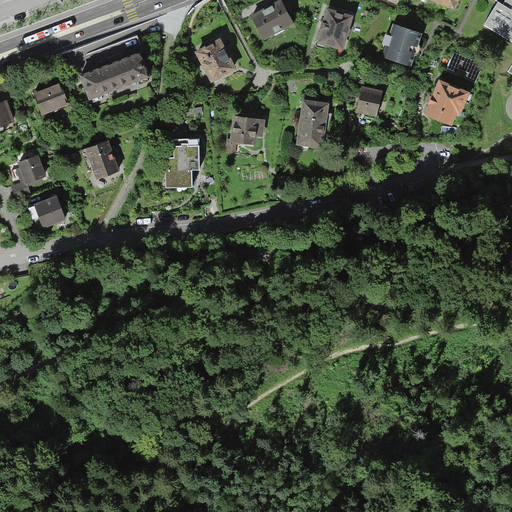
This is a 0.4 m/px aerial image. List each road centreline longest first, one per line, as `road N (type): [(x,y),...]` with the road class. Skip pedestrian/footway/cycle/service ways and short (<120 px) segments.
road 1 (residential): [(0,260),(356,199),(378,186)]
road 2 (track): [(282,256),(275,286),(249,313),(146,314),(0,387)]
road 3 (residential): [(110,221),(153,142),(177,23),(173,0)]
road 4 (track): [(465,253),(282,256)]
road 5 (track): [(116,239),(148,252),(282,256)]
road 6 (secondary): [(0,58),(153,0)]
road 7 (residential): [(378,186),(433,171),(425,149),(367,152),(369,160)]
